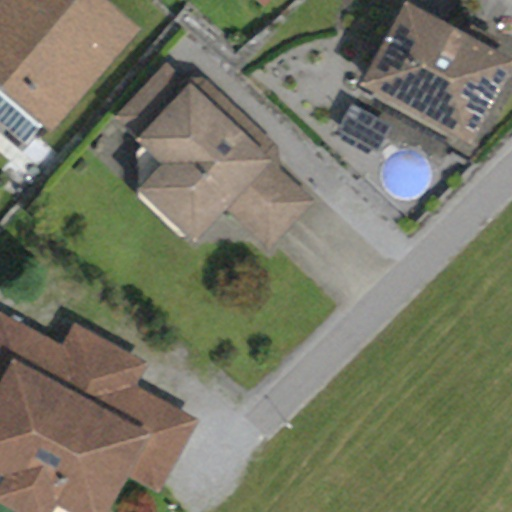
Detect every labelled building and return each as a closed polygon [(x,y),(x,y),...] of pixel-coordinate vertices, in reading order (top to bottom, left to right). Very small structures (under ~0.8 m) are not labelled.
[(8,0),(0,9),(0,122),(26,145),(124,32),(87,0),(8,0)] [(369,84),(468,138),(507,65),(490,56),(466,43),(408,12),(369,84)] [(466,43),(490,56),(498,41),(474,28),(466,43)] [(267,243),(304,204),(261,163),(189,95),(164,72),(121,119),(145,142),(170,165),(146,190),(191,233),(193,234),(223,202),(267,243)] [(261,163),(272,152),(199,84),(189,95),(261,163)] [(338,131),(378,153),(392,127),(352,105),(338,131)] [(186,239),(191,233),(146,190),(170,165),(145,142),(135,153),(137,201),(178,240),(186,239)] [(102,511),(126,469),(157,486),(190,424),(126,389),(103,395),(94,411),(64,395),(73,379),(66,356),(1,321),(0,323),(0,468),(13,475),(2,495),(1,497),(27,511),(46,511),(54,498),(79,511),(102,511)] [(103,395),(126,389),(139,365),(79,333),(66,356),(73,379),(64,395),(94,411),(103,395)] [(13,475),(0,468),(0,493),(2,495),(13,475)] [(79,511),(54,498),(46,511),(79,511)]
